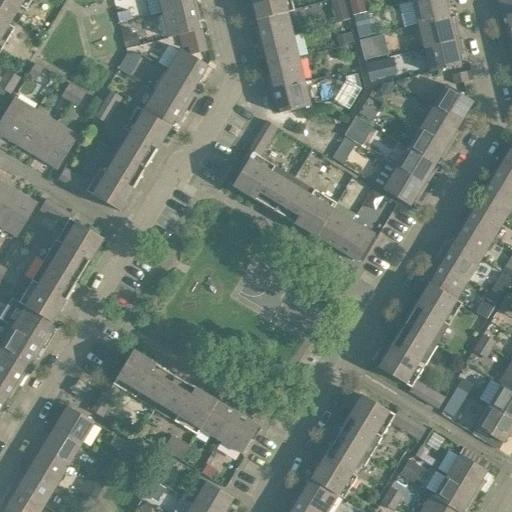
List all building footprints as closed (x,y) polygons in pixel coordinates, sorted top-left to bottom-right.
[(0,0),(0,52),(15,28),(9,24),(20,5),(26,9),(31,0),(0,0)] [(195,0),(159,0),(162,12),(197,4),(195,0)] [(294,10),(291,0),(251,0),(256,18),(287,11),(287,12),(294,10)] [(345,0),(330,0),(334,11),(347,8),(345,0)] [(350,0),(354,13),(366,10),(363,0),(350,0)] [(447,8),(451,7),(448,0),(414,0),(412,0),(418,24),(449,16),(447,8)] [(511,0),(498,0),(503,17),(506,16),(506,15),(511,13),(511,0)] [(168,37),(199,29),(197,20),(200,19),(197,4),(162,12),(168,37)] [(129,11),(117,14),(120,23),(131,20),(129,11)] [(258,26),(254,27),(258,42),(293,34),(287,12),(287,11),(256,18),(258,26)] [(367,12),(354,15),(357,28),(370,24),(367,12)] [(454,23),(451,24),(449,16),(418,24),(424,47),(458,39),(454,23)] [(131,27),(122,30),(126,46),(135,44),(132,34),(131,27)] [(202,29),(180,35),(183,47),(189,45),(205,41),(202,29)] [(354,42),(351,32),(337,36),(340,46),(354,42)] [(262,58),(266,57),(268,65),(299,57),(293,34),(258,42),(262,58)] [(372,37),(360,40),(363,52),(365,59),(377,56),(372,37)] [(430,71),(461,64),(459,55),(462,54),(458,39),(424,47),(430,71)] [(208,65),(180,48),(167,70),(195,86),(208,65)] [(127,54),(119,68),(130,76),(143,54),(127,54)] [(270,73),(266,74),(270,89),(304,81),(299,57),(268,65),(270,73)] [(370,79),(387,75),(383,59),(366,63),(370,79)] [(44,67),(35,62),(28,75),(36,80),(44,67)] [(20,77),(8,70),(3,78),(15,85),(20,77)] [(194,95),(191,93),(195,86),(167,70),(155,90),(185,109),(194,95)] [(468,80),(466,71),(452,74),(455,84),(468,80)] [(0,82),(0,86),(10,93),(15,85),(3,78),(0,82)] [(274,105),(277,104),(279,113),(310,105),(304,81),(270,89),(274,105)] [(69,83),(62,95),(70,100),(77,88),(69,83)] [(473,101),(446,84),(433,106),(460,122),(473,101)] [(380,87),(373,97),(384,104),(390,94),(380,87)] [(78,105),(85,93),(77,88),(70,100),(78,105)] [(174,120),(177,122),(185,109),(155,90),(143,110),(143,111),(170,127),(174,120)] [(96,116),(106,123),(122,97),(111,91),(96,116)] [(15,97),(0,120),(0,133),(16,143),(36,110),(15,97)] [(366,101),(359,112),(373,121),(380,109),(366,101)] [(137,106),(91,183),(86,190),(120,210),(132,189),(133,190),(158,148),(158,147),(170,127),(143,111),(143,110),(137,106)] [(459,131),(456,129),(460,122),(433,106),(421,126),(451,145),(459,131)] [(36,110),(16,143),(36,156),(57,122),(36,110)] [(347,130),(362,139),(371,124),(357,115),(347,130)] [(267,120),(249,149),(253,152),(260,156),(277,127),(267,120)] [(58,169),(78,135),(57,122),(36,156),(58,169)] [(440,156),(443,158),(451,145),(421,126),(408,147),(435,163),(440,156)] [(511,145),(503,159),(511,164),(511,145)] [(339,147),(332,157),(343,164),(350,154),(339,147)] [(434,172),(431,170),(435,163),(408,147),(396,167),(426,186),(434,172)] [(334,209),(337,203),(260,156),(253,152),(232,185),(254,198),(253,198),(295,224),(296,224),(296,223),(316,236),(333,208),(334,209)] [(499,166),(496,165),(488,178),(511,192),(511,164),(503,159),(499,166)] [(65,167),(59,178),(84,194),(86,190),(91,183),(65,167)] [(383,189),(410,205),(415,197),(418,199),(426,186),(396,167),(383,189)] [(480,192),(483,194),(478,201),(506,217),(511,206),(511,192),(488,178),(480,192)] [(0,215),(16,190),(0,180),(0,215)] [(0,225),(17,236),(37,203),(16,190),(0,215),(0,225)] [(46,199),(40,209),(65,225),(70,218),(72,214),(46,199)] [(474,207),(471,206),(463,219),(493,238),(506,217),(478,201),(474,207)] [(323,240),(321,243),(335,251),(353,221),(334,209),(333,208),(316,236),(323,240)] [(45,213),(40,222),(54,231),(59,222),(45,213)] [(103,238),(70,218),(65,225),(19,302),(25,306),(25,305),(53,321),(65,301),(66,301),(79,279),(78,279),(103,238)] [(455,233),(458,235),(454,242),(481,258),(493,238),(463,219),(455,233)] [(348,259),(350,256),(358,261),(374,234),(353,221),(335,251),(348,259)] [(450,249),(446,247),(438,260),(469,279),(481,258),(454,242),(450,249)] [(430,274),(433,276),(429,283),(456,300),(456,299),(469,279),(438,260),(430,274)] [(511,264),(507,262),(502,270),(511,275),(511,264)] [(497,281),(491,292),(499,297),(506,286),(497,281)] [(390,345),(391,346),(378,367),(412,387),(416,379),(462,303),(456,299),(456,300),(429,283),(416,304),(416,303),(390,345)] [(511,295),(508,293),(503,301),(511,306),(511,295)] [(483,297),(475,311),(486,318),(494,304),(483,297)] [(498,309),(511,316),(511,314),(511,306),(503,301),(498,309)] [(51,331),(48,329),(53,321),(25,305),(25,306),(13,326),(43,344),(51,331)] [(32,356),(35,358),(43,344),(13,326),(0,347),(27,363),(32,356)] [(496,341),(483,334),(478,342),(491,349),(496,341)] [(474,350),(486,357),(491,349),(478,342),(474,350)] [(26,372),(23,370),(27,363),(0,347),(0,346),(0,374),(18,385),(26,372)] [(133,350),(113,383),(120,388),(197,434),(201,428),(200,427),(216,400),(196,388),(197,387),(155,362),(154,362),(133,350)] [(498,383),(501,385),(502,384),(511,390),(511,362),(498,383)] [(7,397),(10,399),(18,385),(0,374),(0,402),(3,404),(7,397)] [(463,377),(458,386),(468,393),(473,384),(463,377)] [(91,385),(79,379),(72,392),(83,398),(91,385)] [(412,387),(409,390),(439,408),(445,397),(416,379),(412,387)] [(109,381),(92,410),(103,416),(120,388),(113,383),(109,381)] [(511,390),(502,384),(501,385),(489,404),(511,418),(511,390)] [(338,495),(344,498),(391,422),(395,414),(362,394),(349,415),(348,415),(323,457),(311,477),(339,494),(338,495)] [(450,399),(443,411),(452,416),(459,406),(450,399)] [(225,401),(223,404),(216,400),(200,427),(201,428),(220,440),(239,409),(225,401)] [(476,426),(504,443),(508,435),(511,437),(511,435),(511,418),(489,404),(476,426)] [(94,422),(67,405),(54,427),(81,443),(94,422)] [(242,453),(258,425),(250,421),(252,418),(239,409),(220,440),(242,453)] [(395,414),(391,422),(420,439),(426,428),(397,411),(395,414)] [(476,426),(472,433),(499,449),(504,443),(476,426)] [(50,434),(47,432),(39,445),(69,464),(81,443),(54,427),(50,434)] [(111,443),(124,451),(129,442),(116,435),(111,443)] [(189,444),(174,435),(166,449),(181,458),(189,444)] [(30,459),(33,461),(29,468),(57,484),(69,464),(39,445),(30,459)] [(464,447),(460,453),(487,470),(491,463),(464,447)] [(485,480),(482,478),(487,470),(460,453),(447,475),(477,493),(485,480)] [(167,457),(162,465),(170,471),(176,462),(167,457)] [(102,458),(95,469),(107,476),(114,465),(102,458)] [(400,472),(412,479),(420,465),(408,458),(400,472)] [(25,475),(22,473),(14,486),(44,505),(57,484),(29,468),(25,475)] [(462,511),(466,505),(469,507),(477,493),(447,475),(435,494),(434,495),(462,511)] [(87,476),(75,496),(92,506),(104,486),(87,476)] [(307,484),(304,482),(296,496),(322,511),(327,511),(338,495),(339,494),(311,477),(307,484)] [(153,480),(145,494),(158,502),(166,487),(153,480)] [(228,511),(232,507),(229,505),(234,497),(206,481),(193,502),(209,511),(228,511)] [(6,500),(9,502),(4,510),(7,511),(39,511),(44,505),(14,486),(6,500)] [(403,494),(391,486),(386,494),(398,502),(403,494)] [(435,494),(432,492),(420,511),(463,511),(462,511),(434,495),(435,494)] [(381,503),(394,510),(398,502),(386,494),(381,503)] [(288,509),(291,511),(290,511),(322,511),(296,496),(288,509)] [(147,502),(136,508),(138,511),(150,511),(152,511),(147,502)] [(209,511),(193,502),(187,511),(209,511)]
